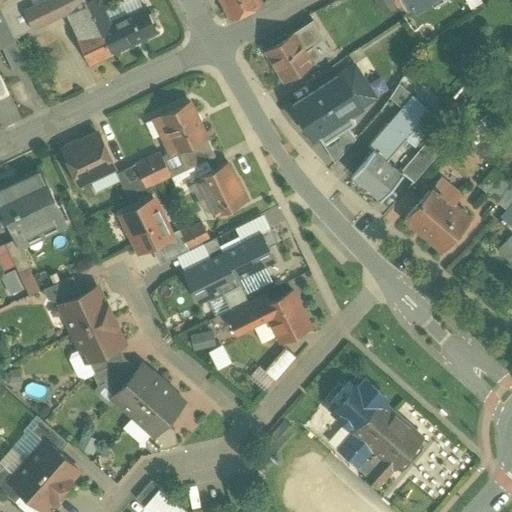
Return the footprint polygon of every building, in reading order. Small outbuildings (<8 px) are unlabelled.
[(0,0),(0,8),(14,38),(14,39),(33,29),(23,9),(33,4),(40,0),(0,0)] [(62,0),(40,0),(33,4),(43,24),(65,13),(68,12),(62,0)] [(86,0),(62,0),(68,12),(65,13),(90,65),(112,55),(87,2),(86,0)] [(144,7),(110,23),(104,11),(109,9),(104,0),(90,0),(87,2),(112,55),(157,34),(144,7)] [(261,0),(219,0),(230,20),(263,4),(261,0)] [(392,0),(375,0),(384,15),(397,7),(392,0)] [(406,0),(413,11),(429,2),(427,0),(428,0),(406,0)] [(482,3),(480,0),(465,0),(471,9),(482,3)] [(43,24),(33,4),(23,9),(33,29),(43,24)] [(0,8),(0,45),(1,45),(14,38),(0,8)] [(313,20),(266,50),(286,82),(313,64),(313,63),(305,51),(325,39),(313,20)] [(27,64),(14,39),(14,38),(1,45),(13,70),(27,64)] [(369,88),(354,65),(339,75),(354,98),(369,88)] [(339,75),(302,99),(292,106),(312,137),(317,134),(323,143),(347,127),(355,122),(349,113),(357,108),(357,102),(354,98),(339,75)] [(412,95),(399,83),(390,98),(401,108),(412,95)] [(401,108),(388,123),(388,122),(368,146),(372,150),(374,148),(387,160),(406,139),(415,147),(440,118),(412,95),(401,108)] [(189,101),(160,115),(172,139),(164,143),(169,155),(163,158),(172,176),(172,177),(216,156),(189,101)] [(347,127),(323,143),(322,143),(334,162),(355,139),(347,127)] [(98,134),(64,151),(79,183),(113,167),(98,134)] [(424,144),(401,171),(403,174),(414,183),(437,155),(424,144)] [(372,150),(351,175),(380,200),(403,174),(401,171),(387,160),(374,148),(372,150)] [(161,153),(135,165),(146,188),(172,176),(163,158),(161,153)] [(228,162),(197,177),(216,215),(248,200),(240,183),(238,183),(228,162)] [(135,165),(116,174),(128,198),(147,189),(146,188),(135,165)] [(511,184),(493,167),(478,185),(504,208),(511,199),(511,184)] [(41,170),(0,188),(0,205),(11,229),(13,229),(17,238),(16,239),(19,246),(22,245),(65,225),(57,208),(58,207),(41,170)] [(462,196),(440,178),(405,219),(443,252),(471,220),(454,206),(462,196)] [(121,215),(139,251),(150,245),(171,235),(170,233),(153,199),(121,215)] [(202,223),(181,233),(188,248),(210,238),(202,223)] [(270,228),(261,232),(268,246),(277,242),(270,228)] [(171,235),(150,245),(160,265),(189,250),(188,248),(181,233),(179,229),(170,233),(171,235)] [(261,232),(222,252),(237,280),(264,266),(275,260),(268,246),(261,232)] [(511,236),(499,249),(511,262),(511,236)] [(210,258),(222,252),(215,237),(203,243),(210,258)] [(22,245),(19,246),(16,239),(5,244),(18,273),(32,267),(22,245)] [(210,258),(182,271),(198,303),(239,283),(237,280),(222,252),(210,258)] [(73,276),(43,289),(48,299),(62,303),(81,295),(73,276)] [(81,295),(62,303),(66,312),(64,317),(72,333),(112,314),(109,308),(106,309),(96,288),(81,295)] [(293,290),(269,302),(265,293),(243,303),(227,312),(237,331),(268,316),(280,341),(281,341),(285,348),(285,347),(282,340),(311,326),(293,290)] [(112,314),(72,333),(80,349),(84,351),(88,360),(113,348),(122,343),(112,322),(115,320),(112,314)] [(193,335),(196,349),(216,345),(213,330),(193,335)] [(225,345),(212,351),(220,369),(234,363),(225,345)] [(285,348),(264,371),(276,381),(297,357),(285,347),(285,348)] [(113,348),(88,360),(95,373),(120,361),(113,348)] [(95,373),(93,374),(98,386),(105,383),(116,393),(130,377),(125,373),(120,361),(95,373)] [(157,378),(142,365),(130,377),(116,393),(117,401),(134,416),(163,383),(158,378),(157,378)] [(423,438),(382,402),(386,397),(366,379),(362,384),(360,382),(355,387),(349,381),(331,401),(337,407),(333,412),(354,431),(338,449),(358,467),(374,450),(378,453),(368,464),(372,468),(364,477),(377,489),(395,468),(396,469),(423,438)] [(163,383),(134,416),(153,433),(154,435),(166,422),(184,402),(168,388),(169,387),(163,383)] [(68,443),(41,419),(31,430),(44,442),(45,441),(59,453),(68,443)] [(175,430),(166,422),(154,435),(153,433),(146,442),(146,447),(151,451),(178,446),(175,430)] [(59,453),(45,441),(44,442),(28,460),(63,491),(67,486),(65,484),(68,481),(70,481),(79,470),(59,453)] [(63,491),(28,460),(15,475),(10,480),(24,492),(44,510),(53,499),(53,498),(56,495),(58,496),(63,491)] [(15,475),(4,466),(0,470),(0,489),(15,502),(24,492),(10,480),(15,475)] [(161,488),(152,480),(136,498),(145,506),(161,488)]
